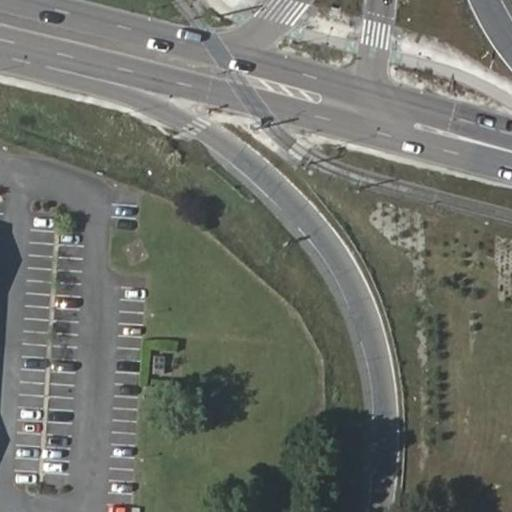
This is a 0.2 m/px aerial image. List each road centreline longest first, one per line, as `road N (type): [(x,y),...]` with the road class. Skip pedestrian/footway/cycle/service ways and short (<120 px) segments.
road 1 (motorway): [(0,63),(142,98),(245,155),(283,188),(331,246),(377,350),(386,396),(379,511)]
road 2 (primary): [(0,38),(404,140)]
road 3 (primary): [(367,93),(193,44)]
road 4 (primary): [(193,44),(18,0)]
road 5 (primary): [(511,133),(367,93)]
